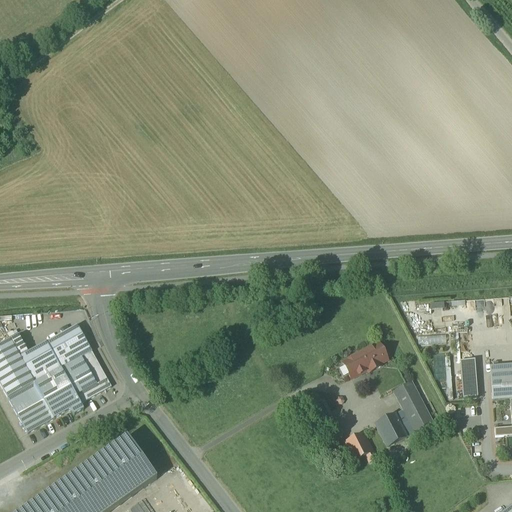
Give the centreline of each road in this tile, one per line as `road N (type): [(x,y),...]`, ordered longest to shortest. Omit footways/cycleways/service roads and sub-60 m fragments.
road 1 (secondary): [(96,275),(511,242)]
road 2 (unclassified): [(0,475),(143,396)]
road 3 (track): [(0,88),(121,0)]
road 4 (unclassified): [(143,396),(230,511)]
road 5 (unclassified): [(96,275),(112,340),(143,396)]
